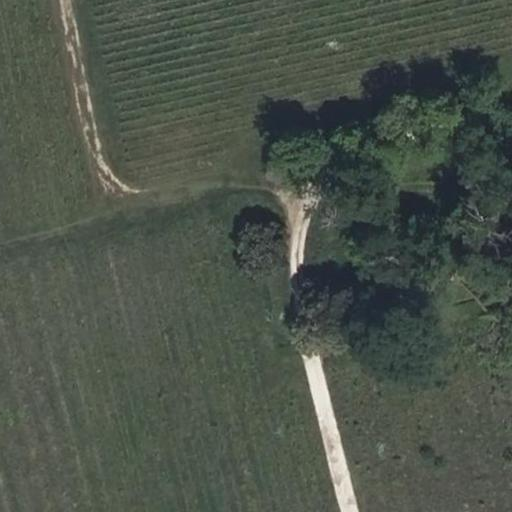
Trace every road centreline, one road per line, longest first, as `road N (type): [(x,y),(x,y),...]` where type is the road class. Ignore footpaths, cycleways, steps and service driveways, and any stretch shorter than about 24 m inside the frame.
road 1 (track): [(347,511),(297,311),(302,194),(391,138),(511,109)]
road 2 (track): [(302,194),(196,186),(0,238)]
road 3 (track): [(96,214),(52,0)]
